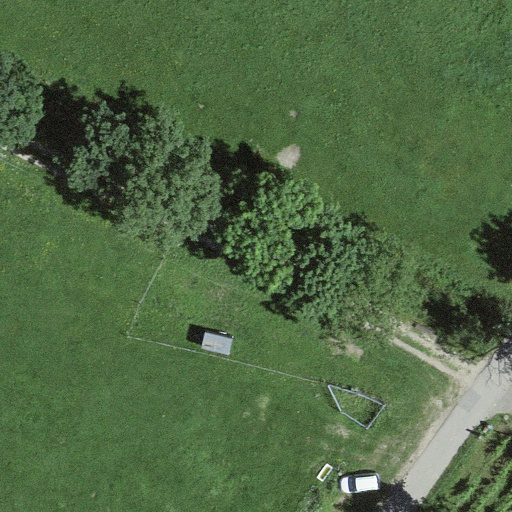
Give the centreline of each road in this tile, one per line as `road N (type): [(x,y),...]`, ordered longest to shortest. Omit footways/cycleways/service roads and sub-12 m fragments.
road 1 (track): [(511,392),(0,136)]
road 2 (unclassified): [(392,511),(511,355)]
